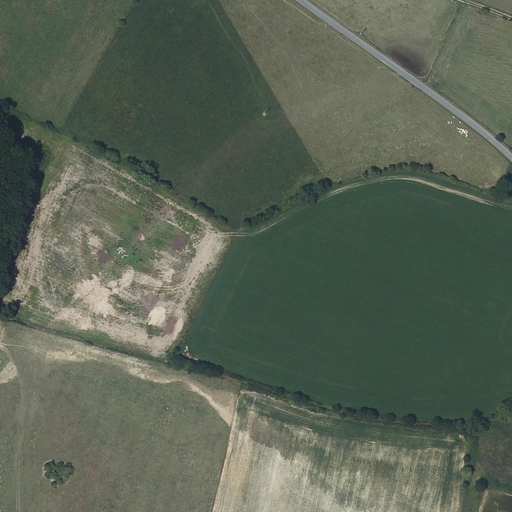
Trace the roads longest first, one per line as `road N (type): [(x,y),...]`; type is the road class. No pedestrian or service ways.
road 1 (track): [(511,408),(460,427),(382,420),(0,317)]
road 2 (tertiary): [(510,155),(301,0)]
